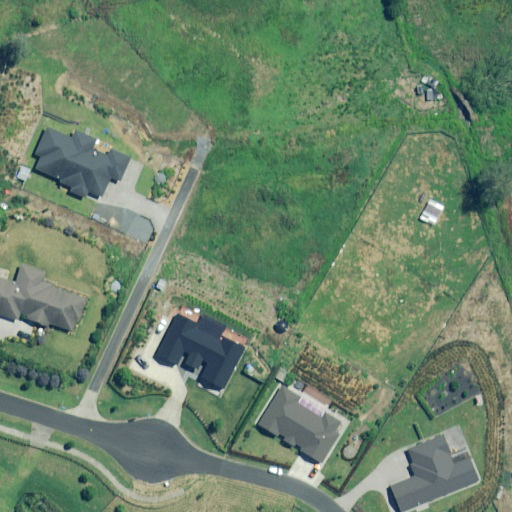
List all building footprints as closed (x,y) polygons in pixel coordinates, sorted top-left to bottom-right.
[(74,139),(49,128),(37,153),(44,156),(38,168),(63,180),(62,182),(75,187),(73,191),(87,197),(90,191),(103,196),(112,176),(122,180),(132,158),(113,149),(110,156),(95,149),(99,140),(78,131),(74,139)] [(17,283),(0,276),(0,313),(19,320),(21,316),(50,326),(51,323),(73,331),(77,317),(80,318),(87,300),(52,288),(53,284),(44,281),(47,272),(24,264),(17,283)] [(199,323),(179,313),(158,354),(179,365),(186,350),(192,354),(188,363),(200,369),(205,360),(211,363),(203,377),(225,388),(246,346),(224,336),(222,341),(197,328),(199,323)] [(283,386),(260,423),(324,462),(341,435),(336,432),(342,422),(326,412),(323,417),(299,403),(302,398),(283,386)] [(392,486),(402,511),(481,479),(472,457),(456,463),(444,435),(410,449),(416,463),(412,465),(417,476),(392,486)]
